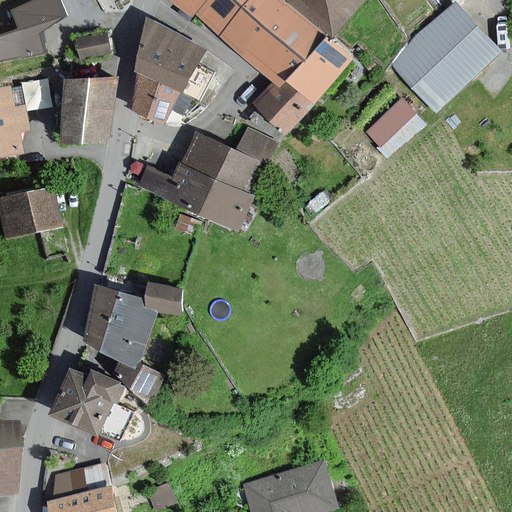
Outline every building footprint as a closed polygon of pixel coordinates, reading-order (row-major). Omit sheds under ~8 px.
[(67,17),(61,0),(34,0),(11,8),(18,29),(0,35),(0,63),(49,48),(42,25),(67,17)] [(177,0),(196,15),(200,11),(208,0),(177,0)] [(225,32),(252,0),(208,0),(200,11),(225,32)] [(330,35),(289,0),(252,0),(225,32),(228,35),(266,67),(275,75),(278,77),(287,85),(293,78),(330,35)] [(364,0),(302,0),(337,30),(364,0)] [(457,3),(395,60),(439,108),(502,51),(457,3)] [(148,17),(138,73),(181,92),(185,85),(206,49),(148,17)] [(107,34),(78,40),(82,59),(111,53),(107,34)] [(320,101),(357,57),(330,35),(293,78),(320,101)] [(180,95),(181,92),(138,73),(133,110),(165,123),(171,107),(183,114),(192,99),(180,95)] [(46,75),(21,78),(25,105),(49,102),(46,75)] [(293,78),(287,85),(278,77),(257,101),(293,132),(320,101),(293,78)] [(114,80),(67,81),(64,139),(105,141),(114,80)] [(13,110),(10,89),(0,90),(0,155),(22,152),(18,132),(30,130),(26,108),(13,110)] [(417,111),(405,98),(370,132),(383,145),(417,111)] [(238,124),(230,144),(266,159),(273,162),(281,143),(238,124)] [(252,190),(266,159),(230,144),(200,131),(186,162),(252,190)] [(258,193),(252,190),(186,162),(183,160),(177,176),(150,165),(141,185),(243,228),(258,193)] [(50,189),(0,200),(0,209),(6,238),(58,226),(50,189)] [(146,300),(145,308),(158,310),(178,312),(180,291),(147,286),(146,300)] [(122,358),(137,365),(158,310),(145,308),(146,300),(97,287),(86,341),(122,358)] [(161,376),(137,365),(122,358),(116,372),(149,401),(161,376)] [(117,403),(124,385),(91,372),(89,376),(70,369),(52,412),(99,431),(112,401),(117,403)] [(0,497),(17,497),(15,421),(0,421),(0,497)] [(318,511),(340,505),(325,460),(249,484),(257,511),(318,511)] [(112,480),(108,463),(56,475),(61,493),(55,494),(59,511),(123,511),(115,479),(112,480)] [(177,501),(170,483),(151,491),(158,509),(177,501)]
